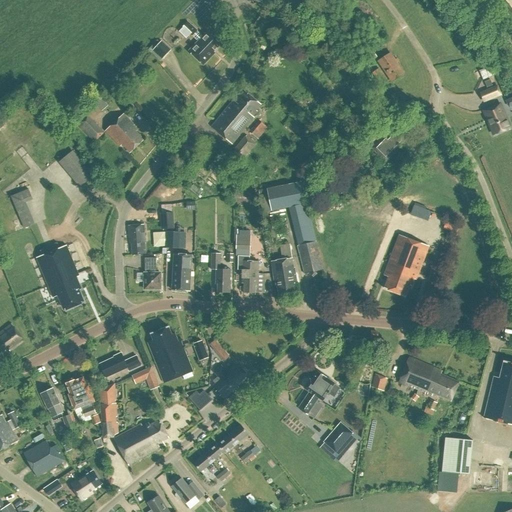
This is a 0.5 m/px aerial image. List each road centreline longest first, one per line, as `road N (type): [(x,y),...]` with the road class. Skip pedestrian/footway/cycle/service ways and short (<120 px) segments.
road 1 (residential): [(124,316),(120,222),(132,194),(236,61),(238,41),(223,0)]
road 2 (residential): [(511,260),(478,172),(436,112),(432,70),(385,0)]
road 3 (residential): [(103,511),(304,345),(315,317)]
road 4 (unclassified): [(511,333),(315,317)]
road 5 (unclassified): [(315,317),(167,304),(124,316)]
road 6 (unclassified): [(0,379),(124,316)]
